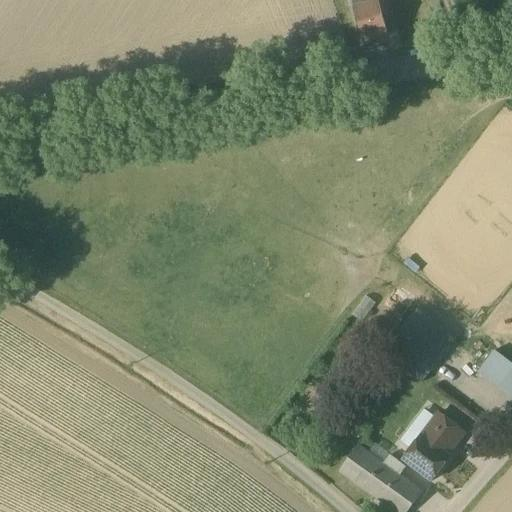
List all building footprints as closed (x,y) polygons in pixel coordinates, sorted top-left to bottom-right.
[(349,0),(362,43),(387,36),(383,20),(387,18),(382,0),(349,0)] [(455,341),(415,310),(381,353),(421,384),(455,341)] [(511,370),(511,366),(493,352),(476,374),(498,390),(511,370)] [(401,460),(430,482),(448,458),(446,456),(463,434),(436,414),(420,435),(420,436),(401,460)] [(394,511),(407,511),(420,494),(357,447),(339,472),(394,511)] [(399,478),(405,469),(389,457),(382,465),(399,478)]
